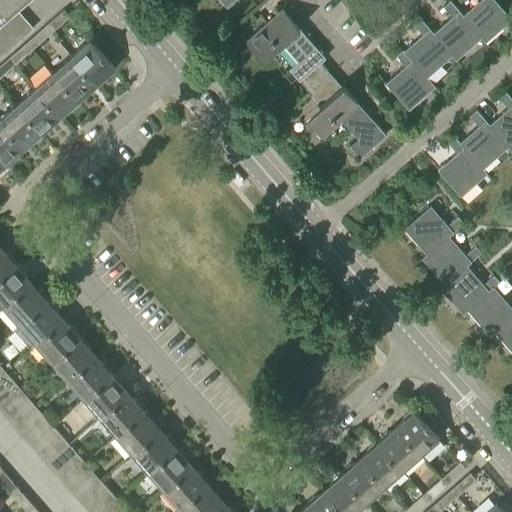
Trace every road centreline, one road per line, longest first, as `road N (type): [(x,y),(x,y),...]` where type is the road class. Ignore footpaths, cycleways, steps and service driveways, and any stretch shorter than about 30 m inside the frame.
road 1 (residential): [(418,348),(289,463),(266,472),(244,461),(36,223),(33,202),(44,184),(175,69)]
road 2 (residential): [(315,232),(511,58)]
road 3 (tertiary): [(315,232),(175,69)]
road 4 (tertiary): [(418,348),(315,232)]
road 5 (tertiary): [(511,454),(418,348)]
